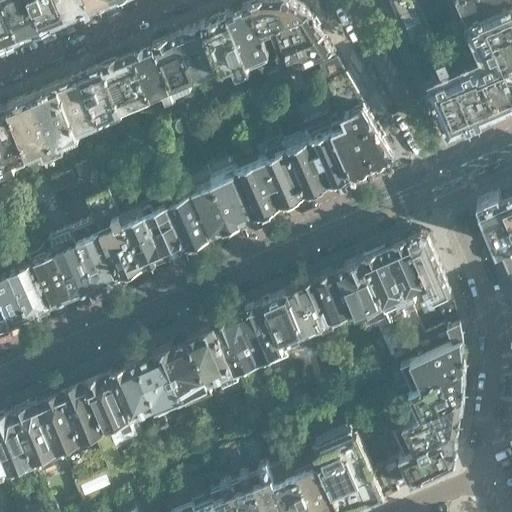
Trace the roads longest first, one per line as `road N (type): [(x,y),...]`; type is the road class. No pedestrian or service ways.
road 1 (tertiary): [(0,365),(440,173)]
road 2 (residential): [(478,475),(496,324),(440,173)]
road 3 (residential): [(440,173),(348,0)]
road 4 (residential): [(0,74),(180,0)]
